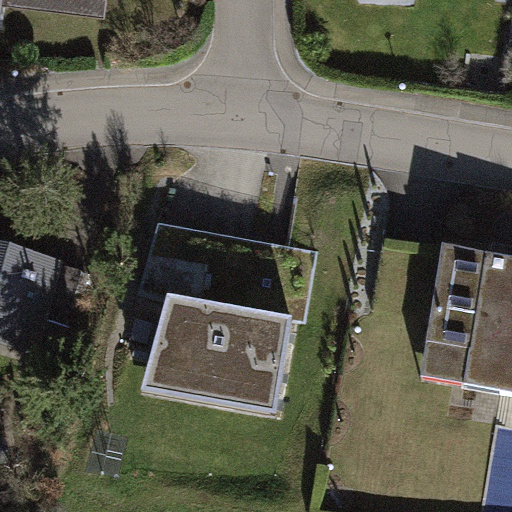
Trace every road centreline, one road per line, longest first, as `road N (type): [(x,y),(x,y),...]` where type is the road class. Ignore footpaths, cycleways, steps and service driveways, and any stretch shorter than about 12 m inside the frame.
road 1 (residential): [(239,114),(511,164)]
road 2 (residential): [(0,132),(239,114)]
